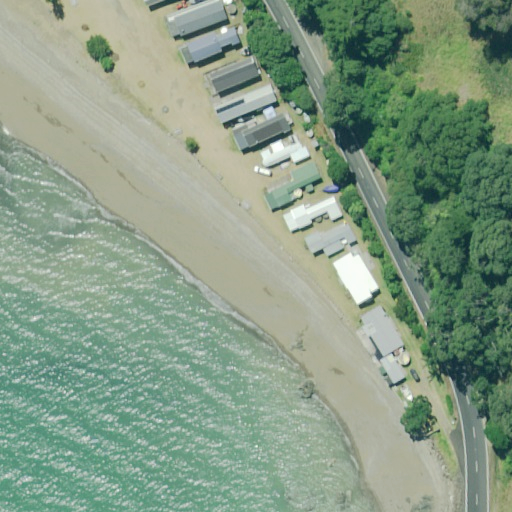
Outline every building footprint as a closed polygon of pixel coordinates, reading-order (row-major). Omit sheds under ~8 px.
[(230,18),(223,0),(210,0),(170,16),(178,38),(230,18)] [(198,60),(199,62),(227,50),(226,48),(234,44),(235,46),(245,43),(238,28),(222,35),(221,31),(185,46),(192,62),(198,60)] [(263,75),(256,57),(212,75),(219,92),(263,75)] [(280,100),(274,84),(218,107),(224,123),(280,100)] [(294,129),(288,114),(239,134),(245,150),(260,143),(257,136),(277,128),(280,135),(294,129)] [(306,150),(302,142),(265,159),(269,167),(306,150)] [(302,188),(306,186),(310,193),(317,190),(313,183),(324,178),(316,161),(293,172),(296,179),(267,194),(275,210),(305,195),(302,188)] [(346,215),(335,192),(296,211),(304,228),(315,222),(313,219),(329,211),(334,221),(346,215)] [(360,241),(352,224),(323,237),(321,233),(309,238),(315,252),(326,248),(329,255),(346,248),(342,239),(348,237),(352,244),(360,241)] [(373,292),(381,288),(362,255),(358,257),(354,252),(336,262),(360,304),(375,296),(373,292)] [(393,353),(407,344),(383,306),(364,318),(368,325),(367,326),(373,336),(375,335),(388,356),(382,360),(397,383),(408,376),(393,353)]
